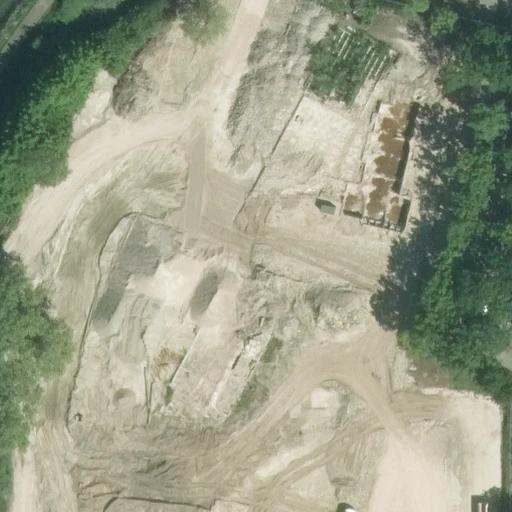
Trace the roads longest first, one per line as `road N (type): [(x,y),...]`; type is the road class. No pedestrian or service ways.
road 1 (residential): [(142,178),(88,234),(49,408),(57,442),(80,477)]
road 2 (residential): [(142,178),(198,208),(457,274)]
road 3 (residential): [(80,477),(135,468),(170,473),(309,511)]
road 4 (residential): [(457,274),(511,64)]
road 5 (residential): [(217,0),(142,178)]
road 6 (residential): [(409,458),(457,274)]
